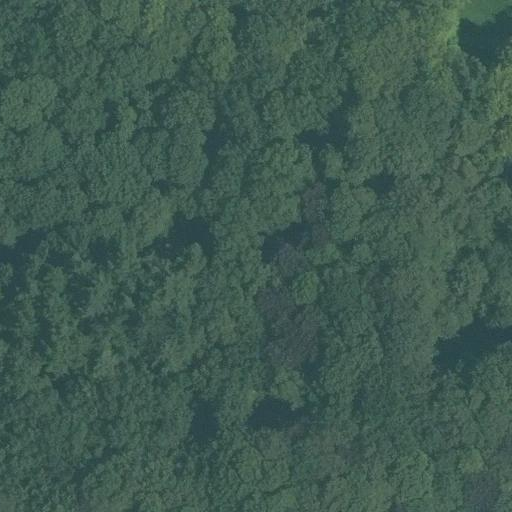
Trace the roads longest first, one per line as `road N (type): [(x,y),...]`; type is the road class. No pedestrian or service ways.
road 1 (unclassified): [(316,50),(82,0)]
road 2 (unclassified): [(511,92),(316,50)]
